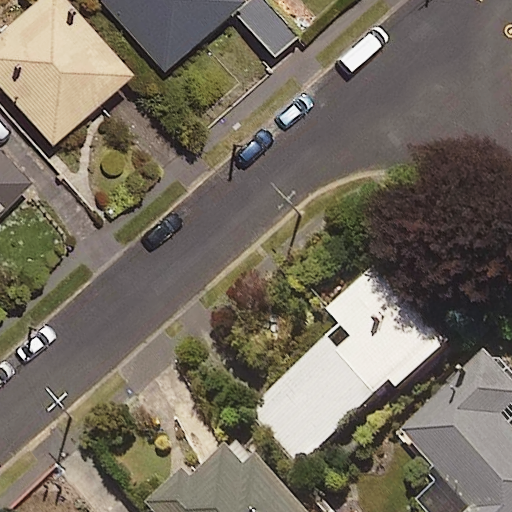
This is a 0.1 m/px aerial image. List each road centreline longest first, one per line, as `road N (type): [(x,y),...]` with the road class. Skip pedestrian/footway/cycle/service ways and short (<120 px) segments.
road 1 (residential): [(400,66),(0,412)]
road 2 (residential): [(400,66),(511,187)]
